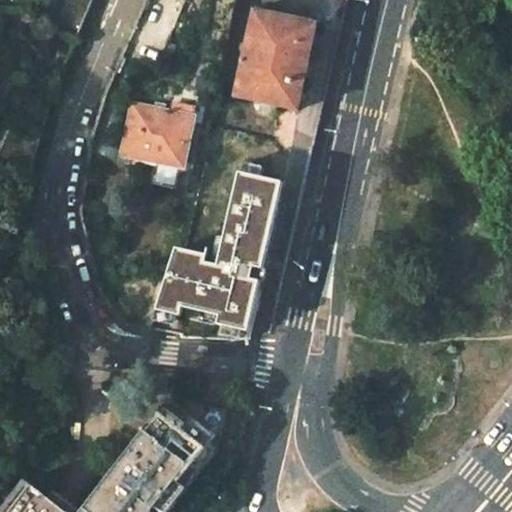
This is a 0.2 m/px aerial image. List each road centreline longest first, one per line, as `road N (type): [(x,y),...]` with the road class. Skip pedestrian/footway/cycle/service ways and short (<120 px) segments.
road 1 (unclassified): [(293,364),(118,344),(74,307),(52,231),(56,170),(123,0)]
road 2 (tertiary): [(314,410),(334,325),(362,112)]
road 3 (tertiary): [(362,112),(293,364)]
road 4 (tertiary): [(293,364),(261,511)]
road 5 (tertiary): [(383,511),(335,477),(316,442),(314,410)]
